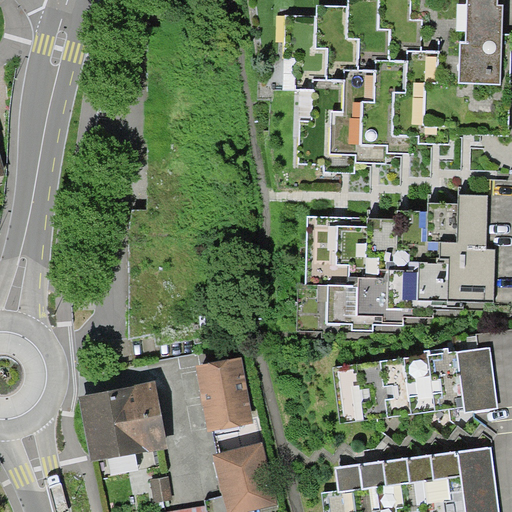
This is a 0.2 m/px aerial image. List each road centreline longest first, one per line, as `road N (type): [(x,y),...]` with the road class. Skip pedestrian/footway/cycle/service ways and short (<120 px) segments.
road 1 (tertiary): [(68,0),(14,321)]
road 2 (tertiary): [(24,426),(55,400),(61,374),(47,339),(14,321)]
